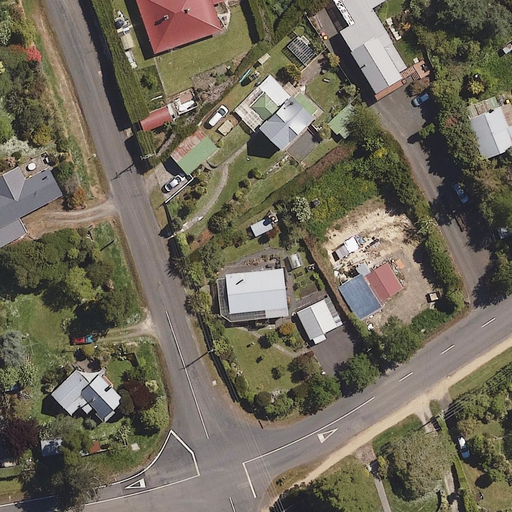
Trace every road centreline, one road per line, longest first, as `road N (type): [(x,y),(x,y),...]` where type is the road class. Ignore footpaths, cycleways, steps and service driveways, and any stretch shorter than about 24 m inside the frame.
road 1 (residential): [(62,0),(219,470)]
road 2 (residential): [(219,470),(324,428),(511,307)]
road 3 (residential): [(43,511),(219,470)]
